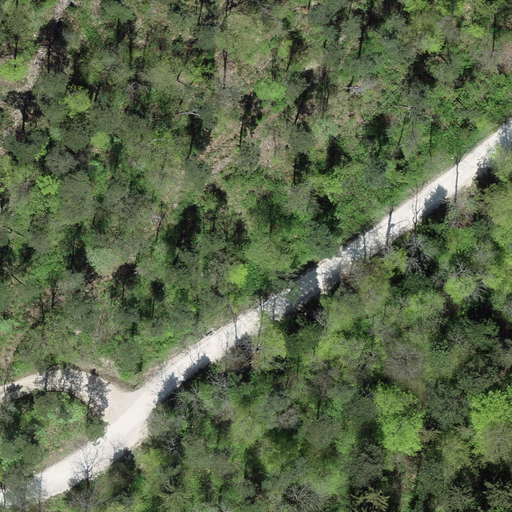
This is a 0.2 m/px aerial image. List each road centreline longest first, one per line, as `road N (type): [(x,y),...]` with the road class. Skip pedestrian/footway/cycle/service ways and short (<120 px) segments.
road 1 (unclassified): [(0,503),(69,471),(190,361),(354,252),(511,131)]
road 2 (track): [(129,419),(82,381),(0,392)]
